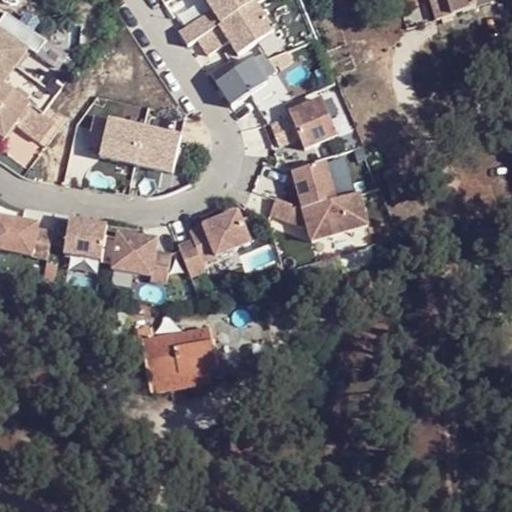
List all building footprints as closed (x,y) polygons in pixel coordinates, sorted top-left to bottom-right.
[(205,8),(200,0),(171,18),(176,26),(205,8)] [(187,48),(197,41),(254,5),(255,4),(252,0),(204,0),(213,13),(178,35),(187,48)] [(437,0),(433,2),(440,24),(484,8),(480,0),(437,0)] [(254,5),(197,41),(207,57),(228,43),(237,57),(273,34),(254,5)] [(32,37),(0,15),(0,133),(6,138),(16,123),(39,139),(60,112),(7,72),(32,37)] [(263,55),(215,85),(230,109),(267,85),(264,81),(275,74),(263,55)] [(299,143),(303,152),(335,138),(319,101),(287,115),(289,120),(299,143)] [(98,158),(133,166),(142,128),(92,117),(85,146),(100,150),(98,158)] [(299,143),(289,120),(269,128),(279,152),(299,143)] [(142,128),(133,166),(171,175),(180,137),(142,128)] [(291,175),(301,212),(334,203),(324,166),(291,175)] [(301,212),(274,202),(268,217),(300,229),(305,228),(310,244),(366,229),(357,197),(334,203),(301,212)] [(177,250),(189,281),(204,275),(200,266),(248,246),(236,215),(202,229),(202,231),(189,236),(192,244),(177,250)] [(0,251),(46,260),(51,233),(35,230),(36,225),(0,218),(0,251)] [(62,256),(99,262),(103,242),(105,227),(68,221),(62,256)] [(155,246),(115,239),(115,244),(110,271),(110,276),(149,282),(148,287),(164,290),(169,260),(153,257),(155,246)] [(115,244),(103,242),(98,269),(110,271),(115,244)] [(178,372),(191,370),(214,367),(212,344),(209,343),(208,329),(150,338),(149,327),(130,330),(131,346),(139,345),(146,396),(171,393),(168,382),(179,379),(178,372)] [(194,386),(191,370),(178,372),(179,379),(168,382),(171,393),(194,386)]
